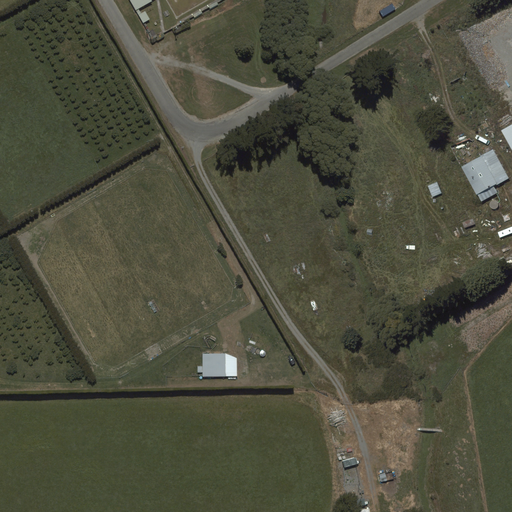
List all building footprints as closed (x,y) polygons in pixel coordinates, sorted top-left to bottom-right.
[(151,1),(150,0),(121,0),(129,12),(151,1)] [(491,130),(511,165),(511,130),(506,120),(491,130)] [(488,181),(472,154),(451,166),(468,193),(488,181)] [(238,356),(227,352),(202,352),(202,366),(198,366),(198,371),(202,371),(202,376),(238,375),(238,356)] [(382,424),(368,429),(370,436),(384,431),(382,424)] [(354,455),(341,460),(345,469),(358,463),(354,455)] [(390,469),(378,474),(381,482),(393,478),(390,469)] [(453,493),(446,491),(443,500),(450,503),(453,493)]
